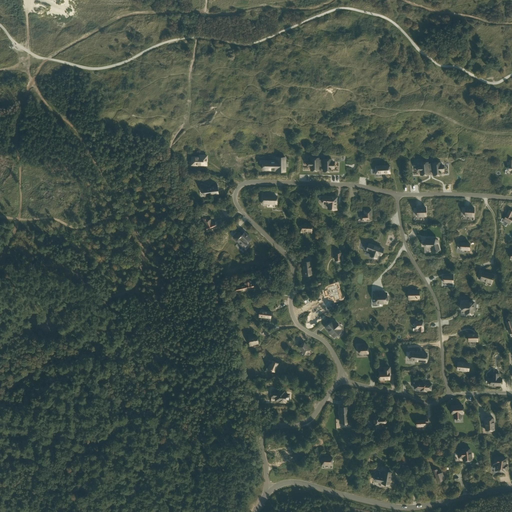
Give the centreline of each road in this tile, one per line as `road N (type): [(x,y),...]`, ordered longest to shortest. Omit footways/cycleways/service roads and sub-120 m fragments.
road 1 (unclassified): [(340,382),(332,350),(295,319),(292,263),(235,198),(249,183),(397,193)]
road 2 (unknown): [(48,57),(133,12),(307,8),(330,0)]
road 3 (tertiary): [(270,490),(299,482),(404,507),(511,487)]
road 4 (unknown): [(0,318),(24,237),(17,110),(33,79)]
road 5 (unclassified): [(447,395),(438,302),(406,248),(397,193)]
road 6 (unclassified): [(270,490),(262,450),(268,431),(310,422),(340,382)]
